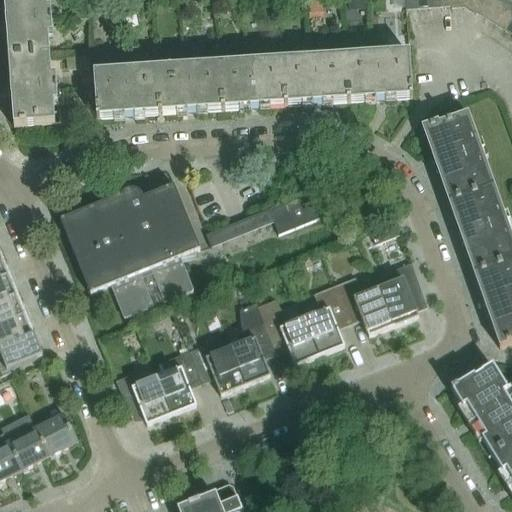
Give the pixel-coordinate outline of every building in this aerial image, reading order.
[(4,0),(9,61),(50,57),(45,0),(4,0)] [(314,0),(315,19),(332,18),(331,0),(314,0)] [(365,0),(347,0),(349,13),(366,12),(365,0)] [(405,0),(406,12),(419,11),(417,0),(405,0)] [(430,10),(429,0),(417,0),(419,11),(430,10)] [(441,10),(440,0),(429,0),(430,10),(441,10)] [(452,9),(451,0),(440,0),(441,10),(452,9)] [(465,10),(467,0),(451,0),(452,9),(452,10),(465,10)] [(477,16),(487,0),(467,0),(465,10),(476,18),(477,17),(477,16)] [(486,22),(499,2),(497,0),(487,0),(477,16),(477,17),(486,22)] [(509,8),(511,9),(511,0),(497,0),(499,2),(509,8)] [(486,22),(496,28),(509,8),(499,2),(486,22)] [(511,24),(511,9),(509,8),(496,28),(505,35),(511,24)] [(350,104),(413,100),(410,54),(347,58),(350,104)] [(55,125),(50,57),(9,61),(15,128),(55,125)] [(350,104),(347,58),(284,62),(287,108),(341,104),(350,104)] [(287,108),(284,62),(221,67),(224,112),(287,108)] [(224,112),(221,67),(158,71),(161,117),(224,112)] [(161,117),(158,71),(94,75),(98,121),(161,117)] [(81,112),(58,114),(60,126),(82,125),(81,112)] [(439,124),(423,129),(448,204),(494,188),(469,116),(440,126),(439,124)] [(211,251),(236,241),(337,200),(332,187),(206,238),(210,248),(211,251)] [(511,262),(511,239),(494,188),(448,204),(474,276),(511,262)] [(180,261),(199,253),(173,189),(142,201),(141,198),(140,197),(137,194),(132,194),(126,194),(123,196),(120,199),(60,224),(90,297),(109,290),(110,291),(111,291),(123,321),(122,321),(122,322),(123,321),(123,322),(192,295),(191,294),(192,293),(191,293),(179,263),(180,263),(180,261)] [(370,233),(375,248),(402,238),(396,223),(370,233)] [(0,259),(0,282),(10,279),(2,259),(0,259)] [(511,262),(474,276),(499,350),(511,345),(511,262)] [(397,286),(381,293),(396,330),(421,321),(412,299),(424,295),(414,267),(392,275),(397,286)] [(0,282),(0,306),(18,299),(10,279),(0,282)] [(358,281),(337,289),(350,324),(362,319),(371,340),(396,330),(381,293),(365,299),(358,281)] [(323,315),(307,322),(321,360),(346,350),(338,329),(350,324),(337,289),(316,298),(323,315)] [(18,299),(0,306),(0,329),(26,319),(18,299)] [(259,309),(265,325),(276,353),(288,348),(297,369),(321,360),(307,322),(291,328),(286,317),(277,302),(259,309)] [(248,345),(232,351),(247,389),(272,379),(264,358),(276,353),(265,325),(259,309),(257,305),(242,311),(244,333),(248,345)] [(26,319),(0,329),(0,351),(34,338),(26,319)] [(34,338),(0,351),(0,373),(1,376),(43,360),(34,338)] [(222,399),(247,389),(232,351),(216,357),(212,346),(191,354),(202,382),(214,377),(222,399)] [(174,374),(158,380),(173,418),(198,408),(190,387),(202,382),(191,354),(170,362),(174,374)] [(452,393),(492,459),(511,446),(511,398),(494,369),(452,393)] [(148,428),(173,418),(158,380),(142,386),(138,375),(118,383),(129,411),(140,407),(148,428)] [(64,417),(35,432),(49,461),(78,446),(64,417)] [(22,474),(49,461),(35,432),(8,445),(22,474)] [(8,445),(0,449),(0,485),(22,474),(8,445)] [(511,446),(492,459),(511,490),(511,446)] [(178,511),(242,511),(237,500),(233,490),(178,511)]
